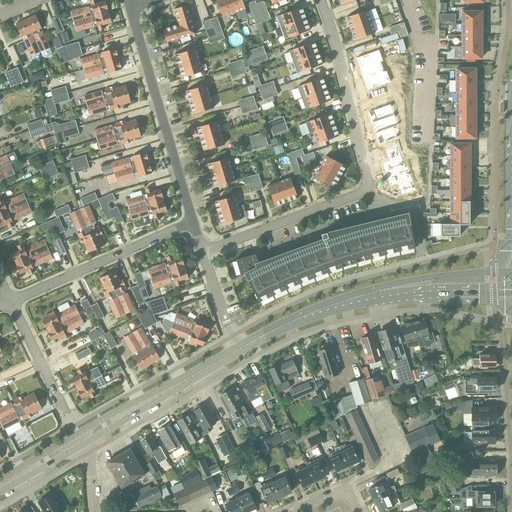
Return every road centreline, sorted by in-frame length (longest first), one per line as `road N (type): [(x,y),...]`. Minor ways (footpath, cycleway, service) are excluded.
road 1 (residential): [(202,252),(369,190),(319,0)]
road 2 (residential): [(190,222),(129,9)]
road 3 (residential): [(10,302),(190,222)]
road 4 (secondary): [(511,270),(409,280),(320,309)]
road 5 (secondary): [(320,309),(511,294)]
road 6 (secondary): [(79,440),(236,352)]
road 7 (residential): [(65,413),(10,302)]
